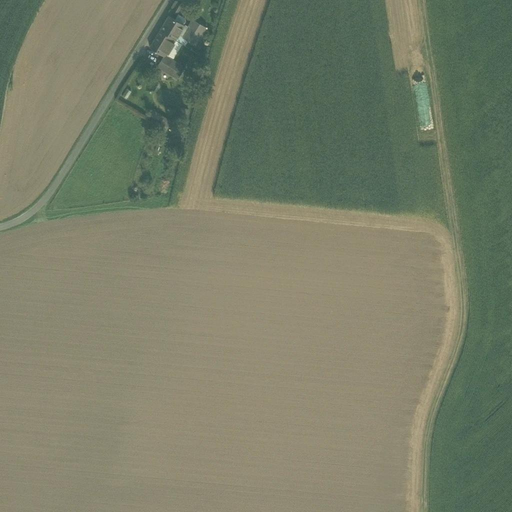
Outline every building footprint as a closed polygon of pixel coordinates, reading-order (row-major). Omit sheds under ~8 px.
[(177,2),(172,12),(177,14),(182,5),(177,2)] [(178,14),(174,19),(183,25),(185,22),(185,19),(178,14)] [(188,28),(183,25),(174,19),(168,16),(159,30),(175,40),(179,35),(187,40),(194,44),(203,29),(192,22),(188,28)] [(166,56),(175,40),(159,30),(149,47),(163,56),(164,55),(166,56)] [(175,40),(181,44),(184,46),(187,40),(179,35),(175,40)] [(181,44),(175,40),(166,56),(172,59),(181,44)] [(157,66),(177,79),(184,67),(172,59),(166,56),(164,55),(163,56),(157,66)] [(126,99),(131,91),(127,88),(122,97),(126,99)] [(181,107),(178,119),(185,121),(188,109),(181,107)] [(149,117),(156,121),(168,128),(172,122),(153,110),(149,117)] [(186,122),(178,120),(173,137),(182,140),(186,122)] [(165,133),(168,128),(156,121),(153,125),(165,133)]
